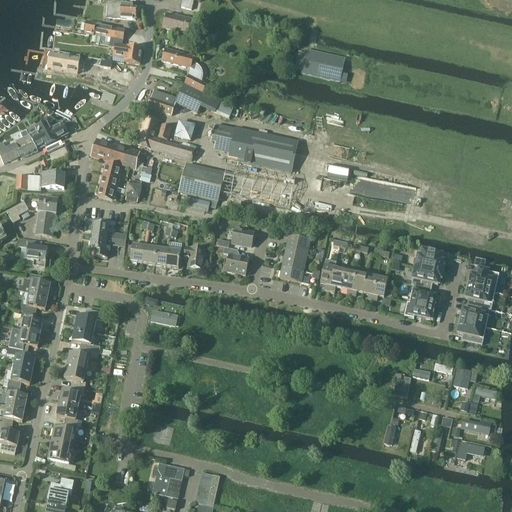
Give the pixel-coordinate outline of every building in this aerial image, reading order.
[(183,0),(181,8),(192,10),(194,0),(183,0)] [(135,20),(136,7),(123,6),(124,3),(117,3),(117,5),(115,5),(108,4),(107,18),(117,19),(135,20)] [(163,29),(187,35),(190,20),(166,15),(163,29)] [(100,37),(101,37),(110,39),(122,41),(124,30),(98,25),(99,23),(90,21),(89,23),(86,22),(84,33),(93,35),(100,37)] [(121,46),(122,41),(110,39),(110,42),(109,48),(114,49),(113,57),(125,59),(124,63),(139,66),(142,50),(127,47),(121,46)] [(186,81),(184,85),(202,94),(207,85),(201,83),(202,79),(203,75),(202,71),(198,66),(195,65),(197,59),(165,50),(162,62),(189,69),(187,76),(189,76),(186,81)] [(301,74),(340,83),(345,59),(307,51),(301,74)] [(54,58),(52,71),(78,75),(80,62),(81,58),(55,54),(54,58)] [(101,61),(100,68),(111,70),(112,63),(101,61)] [(220,105),(201,95),(202,94),(184,85),(177,101),(154,93),(148,109),(171,117),(175,104),(197,115),(200,108),(214,116),(229,122),(234,109),(221,104),(220,105)] [(113,105),(116,94),(104,90),(101,101),(113,105)] [(242,108),(237,130),(244,131),(249,110),(242,108)] [(137,145),(191,161),(194,151),(156,139),(161,123),(145,118),(137,145)] [(174,138),(191,143),(195,127),(179,122),(174,138)] [(56,141),(56,140),(67,134),(62,125),(54,129),(52,126),(49,128),(47,124),(37,129),(35,126),(28,130),(31,136),(30,137),(37,151),(45,146),(45,147),(56,141)] [(244,131),(237,130),(214,125),(211,143),(215,144),(214,151),(230,154),(228,161),(229,161),(239,163),(292,174),(295,160),(299,143),(244,131)] [(158,138),(167,141),(171,128),(162,126),(158,138)] [(21,160),(37,152),(37,151),(30,137),(27,130),(19,134),(22,141),(5,148),(3,144),(0,145),(0,156),(4,165),(20,157),(21,160)] [(142,174),(147,156),(145,155),(139,154),(139,153),(96,140),(91,158),(95,159),(104,161),(130,169),(128,176),(133,178),(135,171),(142,174)] [(47,161),(40,163),(43,169),(49,167),(47,161)] [(121,167),(107,163),(104,175),(101,186),(98,198),(113,201),(121,167)] [(217,204),(224,175),(186,164),(180,184),(178,193),(216,204),(217,204)] [(150,177),(153,168),(144,166),(142,175),(150,177)] [(330,166),(328,178),(347,181),(350,169),(330,166)] [(227,169),(221,194),(289,209),(295,184),(227,169)] [(42,193),(42,189),(64,190),(65,175),(42,174),(42,178),(17,177),(16,179),(16,191),(42,193)] [(139,200),(142,184),(132,182),(128,198),(139,200)] [(41,199),(39,213),(55,215),(57,215),(59,201),(41,199)] [(188,199),(186,207),(208,213),(210,205),(188,199)] [(22,205),(18,207),(22,214),(28,210),(24,203),(22,205)] [(21,220),(19,216),(22,214),(18,207),(15,209),(7,213),(13,224),(21,220)] [(53,226),(55,215),(39,213),(36,235),(52,238),(54,226),(53,226)] [(110,226),(95,224),(93,237),(114,240),(115,233),(109,233),(110,226)] [(208,236),(214,237),(216,230),(209,229),(208,236)] [(251,248),(254,234),(235,230),(232,244),(251,248)] [(107,245),(119,247),(121,234),(115,233),(114,240),(93,237),(91,250),(97,251),(96,257),(108,259),(109,251),(106,251),(107,245)] [(290,236),(287,247),(309,251),(311,241),(290,236)] [(48,249),(40,248),(40,243),(20,240),(19,248),(28,249),(27,260),(34,261),(33,268),(45,270),(48,249)] [(229,250),(230,243),(218,241),(217,247),(224,249),(229,250)] [(133,246),(131,262),(143,264),(146,245),(145,245),(146,242),(141,242),(141,245),(140,247),(133,246)] [(151,246),(146,245),(143,264),(155,266),(157,249),(150,248),(151,246)] [(309,251),(287,247),(285,257),(306,262),(309,251)] [(164,248),(164,250),(157,249),(155,266),(167,267),(169,249),(164,248)] [(192,248),(192,249),(186,248),(184,260),(190,260),(189,268),(203,270),(206,250),(192,248)] [(174,249),(169,249),(167,267),(179,269),(181,253),(174,252),(174,249)] [(249,260),(240,258),(237,251),(229,250),(224,249),(223,255),(229,256),(225,273),(245,277),(249,260)] [(418,257),(416,269),(443,275),(444,269),(442,269),(444,263),(441,262),(442,256),(436,255),(436,254),(429,253),(423,252),(421,258),(418,257)] [(285,257),(283,268),(304,273),(306,262),(285,257)] [(328,286),(327,291),(330,292),(336,268),(325,266),(321,285),(328,286)] [(304,273),(283,268),(280,279),(302,283),(304,273)] [(346,271),(336,268),(330,292),(334,293),(335,288),(342,289),(346,271)] [(416,269),(412,286),(431,291),(432,285),(438,286),(440,280),(442,281),(443,275),(416,269)] [(469,282),(467,288),(495,294),(498,282),(493,281),(494,274),(489,273),(479,270),(477,277),(471,276),(470,282),(469,282)] [(352,296),(357,273),(346,271),(342,289),(349,291),(348,295),(352,296)] [(367,276),(357,273),(352,296),(355,297),(356,292),(363,294),(367,276)] [(43,278),(31,275),(30,282),(25,280),(23,288),(20,287),(19,292),(25,293),(48,298),(51,286),(42,284),(43,278)] [(369,300),(373,301),(378,278),(367,276),(363,294),(370,296),(369,300)] [(385,299),(389,280),(378,278),(373,301),(376,302),(377,297),(385,299)] [(408,304),(435,310),(436,305),(434,304),(436,298),(430,297),(431,291),(412,286),(414,287),(410,304),(408,304)] [(472,301),(471,307),(490,311),(491,311),(493,302),(488,301),(490,293),(495,294),(467,288),(466,293),(467,294),(466,300),(472,301)] [(46,311),(48,298),(25,293),(23,301),(20,312),(23,313),(36,315),(37,309),(46,311)] [(430,321),(432,315),(434,316),(435,310),(408,304),(405,318),(414,320),(414,318),(430,321)] [(461,317),(459,323),(486,329),(490,311),(471,307),(469,313),(463,311),(462,317),(461,317)] [(171,328),(178,330),(182,313),(175,312),(171,328)] [(22,320),(24,320),(22,332),(41,336),(43,323),(35,321),(36,315),(23,313),(22,320)] [(78,317),(75,330),(94,334),(97,322),(99,323),(100,316),(88,313),(87,319),(78,317)] [(463,336),(462,342),(482,346),(486,329),(459,323),(458,328),(460,329),(458,335),(463,336)] [(13,330),(9,348),(28,353),(29,347),(38,349),(41,336),(22,332),(13,330)] [(99,355),(100,348),(94,347),(92,346),(94,334),(75,330),(73,343),(82,345),(80,351),(93,353),(93,354),(99,355)] [(7,355),(17,357),(14,369),(33,373),(36,360),(27,359),(28,353),(9,348),(9,349),(8,349),(7,355)] [(92,360),(93,354),(93,353),(80,351),(79,357),(70,355),(68,368),(87,372),(89,359),(92,360)] [(452,376),(454,369),(437,365),(435,372),(452,376)] [(65,380),(74,382),(73,388),(85,391),(86,384),(84,384),(87,372),(68,368),(65,380)] [(30,386),(33,373),(14,369),(11,382),(9,381),(8,387),(20,390),(22,384),(30,386)] [(470,382),(476,383),(478,371),(472,370),(472,372),(457,369),(453,387),(468,390),(470,382)] [(428,383),(430,375),(415,372),(413,379),(428,383)] [(412,380),(405,378),(401,398),(409,399),(412,380)] [(9,395),(6,407),(25,410),(28,398),(19,396),(20,390),(8,387),(7,394),(9,395)] [(63,392),(60,405),(79,409),(81,397),(84,397),(85,391),(73,388),(71,394),(63,392)] [(415,388),(412,401),(418,402),(421,389),(415,388)] [(498,393),(477,388),(475,395),(496,400),(498,393)] [(57,418),(66,419),(65,426),(77,428),(79,421),(76,421),(79,409),(60,405),(57,418)] [(4,419),(0,418),(0,424),(12,427),(14,422),(23,424),(25,410),(6,407),(4,419)] [(413,418),(414,413),(399,409),(398,414),(413,418)] [(470,409),(469,416),(476,418),(477,410),(470,409)] [(452,421),(443,419),(441,427),(451,429),(452,421)] [(483,435),(478,434),(480,424),(467,422),(465,431),(461,430),(459,438),(481,443),(483,435)] [(11,434),(12,427),(0,424),(0,436),(0,437),(0,438),(0,444),(2,445),(0,453),(15,456),(17,448),(17,449),(20,435),(11,434)] [(55,430),(52,442),(71,446),(74,434),(76,434),(77,428),(65,426),(64,432),(55,430)] [(385,445),(392,447),(397,429),(389,427),(385,445)] [(421,432),(415,431),(410,453),(416,454),(421,432)] [(442,433),(436,432),(431,454),(437,455),(442,433)] [(48,461),(57,463),(58,463),(56,471),(75,474),(76,467),(70,465),(71,459),(69,458),(71,446),(52,442),(49,455),(48,461)] [(460,444),(459,451),(484,456),(485,449),(460,444)] [(159,465),(152,495),(166,498),(168,492),(169,486),(170,480),(182,483),(184,471),(173,468),(159,465)] [(92,468),(91,474),(116,479),(117,473),(92,468)] [(201,480),(212,483),(214,477),(202,474),(201,480)] [(207,507),(214,508),(220,478),(214,477),(212,483),(211,489),(210,495),(208,501),(207,507)] [(51,485),(47,504),(66,508),(69,496),(71,497),(74,483),(62,480),(60,487),(51,485)] [(181,489),(182,483),(170,480),(169,486),(181,489)] [(199,486),(211,489),(212,483),(201,480),(199,486)] [(137,491),(139,484),(130,483),(129,490),(137,491)] [(181,489),(169,486),(168,492),(179,494),(181,489)] [(198,492),(210,495),(211,489),(199,486),(198,492)] [(179,494),(168,492),(166,498),(178,500),(179,494)] [(197,498),(208,501),(210,495),(198,492),(197,498)] [(195,504),(207,507),(208,501),(197,498),(195,504)] [(177,503),(168,501),(167,509),(176,511),(177,503)]
